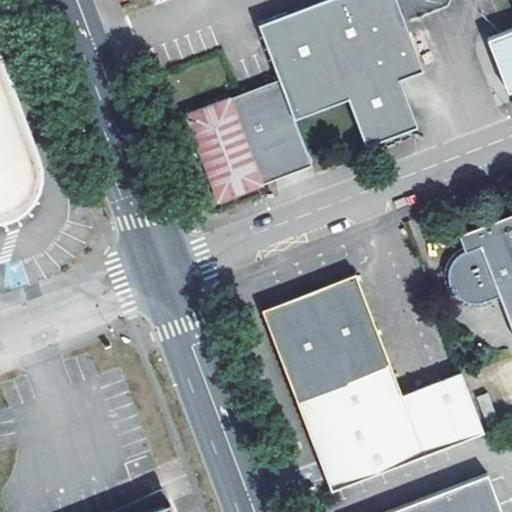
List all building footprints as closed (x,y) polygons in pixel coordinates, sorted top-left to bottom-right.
[(399,79),(422,71),(395,0),(320,0),(259,23),(264,38),(279,78),(294,118),(347,98),(365,145),(416,126),(399,79)] [(511,27),(488,37),(508,90),(511,88),(511,27)] [(0,72),(0,219),(4,219),(16,214),(26,207),(33,197),(35,187),(35,176),(34,166),(32,157),(0,72)] [(294,118),(279,78),(185,113),(201,155),(218,200),(312,164),(294,118)] [(511,218),(478,232),(484,245),(480,247),(475,250),(469,258),(468,262),(466,274),(469,285),(473,292),(482,299),(493,303),(504,302),(511,324),(511,218)] [(406,384),(365,275),(271,310),(278,331),(339,492),(489,433),(463,363),(406,384)] [(500,511),(486,473),(386,511),(500,511)] [(92,511),(157,511),(171,507),(163,485),(92,511)]
